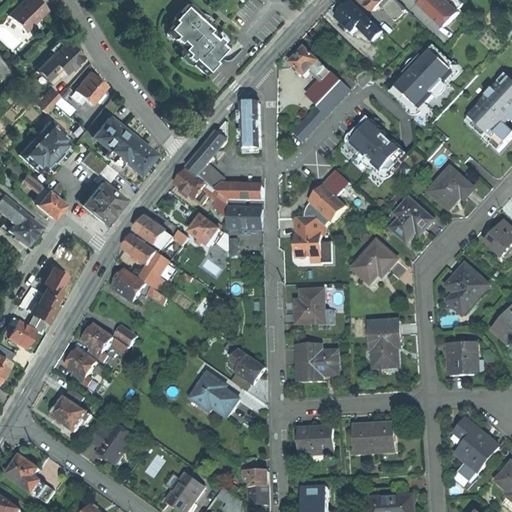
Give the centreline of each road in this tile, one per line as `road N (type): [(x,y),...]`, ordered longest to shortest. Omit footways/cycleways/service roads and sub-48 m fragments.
road 1 (residential): [(278,410),(267,60)]
road 2 (residential): [(511,181),(428,280),(430,401)]
road 3 (residential): [(182,155),(116,78),(65,0)]
road 4 (tertiary): [(109,250),(11,418)]
road 5 (residential): [(142,511),(11,418)]
road 6 (residential): [(430,401),(278,410)]
road 7 (tertiary): [(182,155),(267,60)]
